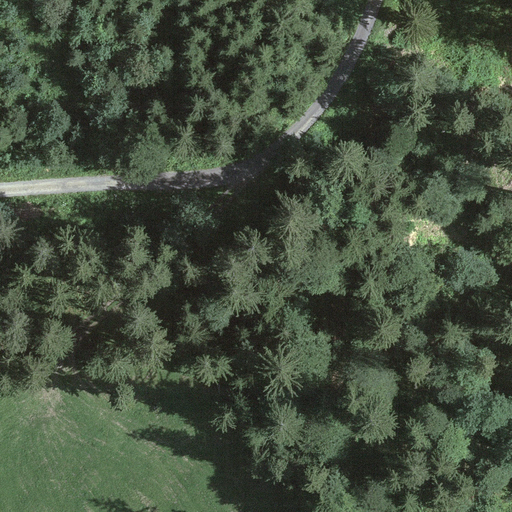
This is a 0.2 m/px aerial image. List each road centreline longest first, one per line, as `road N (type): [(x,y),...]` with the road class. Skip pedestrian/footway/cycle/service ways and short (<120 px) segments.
road 1 (track): [(375,0),(315,119),(260,162),(147,183),(0,194)]
road 2 (track): [(250,166),(100,358)]
